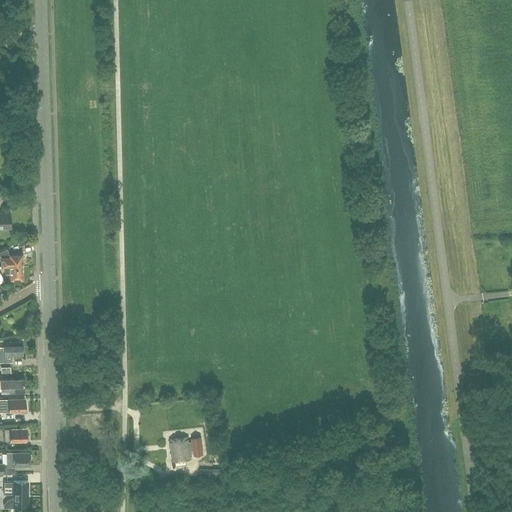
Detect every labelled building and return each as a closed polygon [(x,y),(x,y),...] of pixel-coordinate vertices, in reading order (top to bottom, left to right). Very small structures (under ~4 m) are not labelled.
[(9,212),(0,212),(0,227),(10,227),(9,212)] [(9,253),(9,255),(0,255),(1,266),(4,266),(9,266),(22,266),(22,253),(10,253),(9,253)] [(22,266),(9,266),(10,279),(22,279),(22,266)] [(22,355),(22,341),(4,342),(4,346),(0,345),(0,361),(12,361),(11,355),(22,355)] [(24,377),(1,377),(1,390),(24,390),(24,377)] [(24,398),(8,398),(0,398),(0,410),(8,410),(8,411),(24,411),(24,398)] [(9,441),(27,440),(27,427),(4,428),(4,440),(9,440),(9,441)] [(186,437),(168,439),(171,461),(189,459),(188,450),(193,449),(194,455),(203,453),(201,436),(191,437),(191,440),(187,441),(186,437)] [(0,462),(0,472),(14,473),(14,466),(28,465),(28,451),(12,452),(12,451),(6,451),(6,463),(0,462)] [(213,468),(200,468),(199,475),(212,475),(212,476),(218,476),(218,475),(221,475),(221,470),(224,470),(224,462),(215,462),(214,469),(212,469),(213,468)] [(25,506),(26,480),(12,480),(12,481),(4,481),(4,493),(12,493),(12,497),(11,497),(9,498),(8,499),(7,500),(5,501),(4,502),(4,504),(4,507),(14,507),(14,506),(25,506)]
